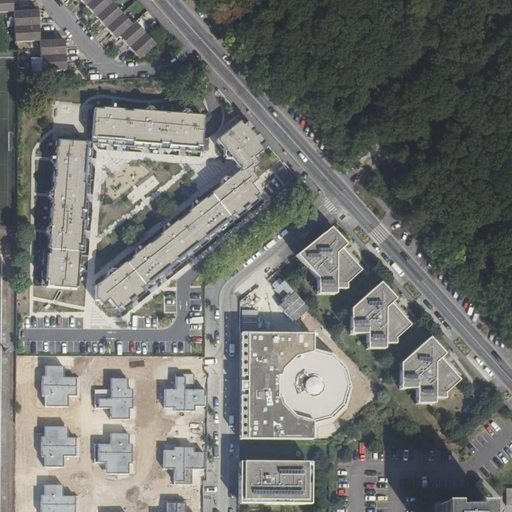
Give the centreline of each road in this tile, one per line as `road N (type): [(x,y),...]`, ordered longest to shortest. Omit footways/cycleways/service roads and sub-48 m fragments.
road 1 (residential): [(341,196),(227,290),(222,511)]
road 2 (tertiary): [(341,196),(511,382)]
road 3 (track): [(511,154),(402,115),(349,38),(340,0)]
road 4 (track): [(325,180),(511,28)]
road 5 (residential): [(202,41),(169,69),(114,72),(46,0)]
road 6 (tertiary): [(202,41),(316,170)]
